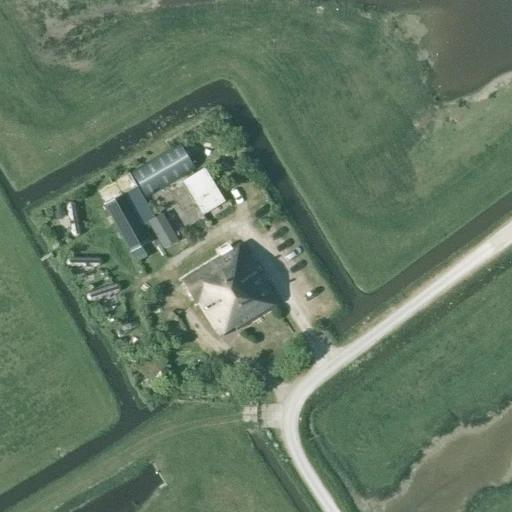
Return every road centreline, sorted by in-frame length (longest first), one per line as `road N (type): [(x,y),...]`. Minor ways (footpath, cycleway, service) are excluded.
road 1 (track): [(32,511),(176,427),(242,414),(288,416)]
road 2 (unclassified): [(293,400),(511,233)]
road 3 (unclassified): [(293,400),(289,440),(332,511)]
